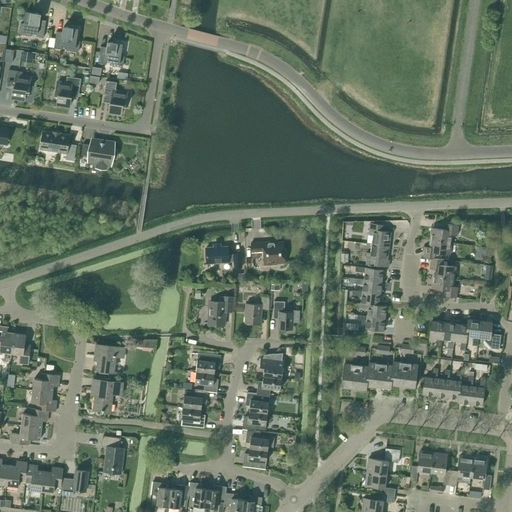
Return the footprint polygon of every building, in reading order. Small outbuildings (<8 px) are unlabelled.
[(36,33),(36,36),(43,38),(46,21),(40,20),(41,14),(26,11),(24,23),(21,22),(19,34),(32,36),(32,33),(36,33)] [(77,41),(79,28),(64,26),(63,32),(57,31),(54,48),(62,49),(62,46),(67,47),(67,49),(66,49),(66,50),(78,52),(80,40),(79,40),(79,41),(77,41)] [(124,57),(121,56),(123,44),(108,41),(107,47),(101,46),(98,63),(106,64),(106,61),(111,62),(111,65),(122,67),(124,57)] [(6,49),(5,61),(12,62),(14,50),(6,49)] [(101,75),(102,68),(93,66),(92,74),(101,75)] [(13,88),(12,97),(25,99),(26,91),(29,91),(31,80),(31,78),(22,77),(23,72),(9,70),(7,80),(7,82),(15,84),(14,88),(13,88)] [(99,84),(100,77),(91,75),(90,82),(99,84)] [(81,80),(81,79),(67,76),(67,80),(66,83),(57,82),(55,95),(58,96),(57,104),(70,106),(71,96),(70,96),(71,92),(79,93),(81,80)] [(126,106),(128,93),(116,91),(117,82),(106,81),(103,97),(112,98),(111,103),(110,102),(109,112),(121,114),(123,106),(126,106)] [(0,142),(6,144),(8,129),(0,127),(0,126),(0,142)] [(67,153),(66,159),(74,160),(76,145),(69,144),(70,136),(43,132),(40,149),(67,153)] [(113,149),(114,143),(92,140),(92,145),(83,143),(81,155),(90,156),(89,161),(98,163),(97,167),(106,168),(108,169),(108,166),(111,166),(112,159),(114,159),(116,158),(117,157),(118,153),(117,151),(115,149),(113,149)] [(373,235),(372,244),(389,246),(391,232),(384,231),(384,225),(370,223),(369,234),(373,235)] [(431,240),(451,242),(452,234),(457,235),(458,225),(446,223),(445,229),(432,228),(431,240)] [(351,239),(351,231),(343,230),(343,239),(351,239)] [(436,258),(444,259),(449,260),(449,254),(451,242),(431,240),(430,247),(424,247),(423,257),(431,258),(436,258)] [(251,242),(252,258),(259,258),(259,255),(264,255),(264,265),(277,264),(277,263),(285,262),(285,256),(286,255),(286,249),(284,248),(284,242),(276,242),(276,241),(251,242)] [(207,264),(234,262),(235,268),(242,267),(241,254),(234,254),(234,255),(228,255),(228,246),(221,246),(221,243),(213,243),(213,247),(206,247),(207,264)] [(378,266),(378,265),(389,266),(390,260),(388,260),(389,246),(372,244),(371,253),(367,253),(366,258),(367,258),(366,265),(378,266)] [(435,268),(434,276),(454,279),(455,266),(443,265),(444,259),(436,258),(431,258),(429,268),(435,268)] [(382,282),(383,270),(356,266),(356,271),(365,272),(364,280),(382,282)] [(444,296),(457,297),(458,287),(453,286),(454,279),(434,276),(432,288),(445,290),(444,296)] [(364,280),(351,278),(350,283),(364,284),(363,291),(363,292),(381,294),(382,282),(364,280)] [(379,305),(381,294),(363,292),(363,291),(353,290),(353,295),(362,296),(361,303),(361,304),(369,305),(369,304),(379,306),(379,305)] [(208,323),(225,324),(225,311),(232,311),(233,297),(220,296),(220,303),(209,303),(208,323)] [(247,303),(246,323),(261,324),(261,309),(269,309),(269,308),(269,299),(269,297),(262,296),(261,304),(247,303)] [(279,329),(292,329),(292,322),(300,323),(300,310),(293,310),(293,312),(285,311),(285,306),(285,302),(274,301),(274,306),(273,318),(280,318),(279,329)] [(379,305),(379,306),(369,304),(369,305),(361,304),(361,303),(359,303),(359,308),(368,309),(367,316),(385,318),(387,306),(379,305)] [(385,318),(367,316),(358,315),(357,320),(366,321),(366,328),(384,330),(385,318)] [(467,335),(467,336),(474,336),(472,345),(478,345),(479,337),(480,320),(473,319),(474,316),(468,316),(468,317),(467,324),(468,325),(467,335)] [(442,338),(444,322),(443,321),(437,321),(437,318),(432,317),(430,337),(437,338),(436,346),(441,347),(442,338)] [(479,337),(485,338),(485,341),(490,346),(491,348),(499,349),(502,328),(492,327),(492,322),(485,321),(486,318),(480,317),(480,320),(479,337)] [(442,338),(449,339),(448,348),(453,348),(454,340),(456,323),(455,323),(449,322),(449,319),(444,319),(443,321),(444,322),(442,338)] [(454,340),(461,341),(460,349),(465,350),(467,336),(467,335),(468,325),(467,324),(461,324),(461,321),(456,320),(455,323),(456,323),(454,340)] [(0,351),(12,353),(14,333),(7,332),(8,328),(8,327),(0,326),(0,351)] [(26,334),(14,333),(12,353),(20,354),(19,363),(29,364),(31,349),(31,345),(25,344),(26,334)] [(96,344),(96,348),(95,355),(99,356),(97,370),(114,372),(114,373),(122,374),(122,372),(114,371),(116,356),(124,357),(125,348),(125,347),(96,344)] [(198,353),(196,371),(215,373),(215,368),(220,368),(221,356),(221,355),(209,354),(198,353)] [(264,357),(261,357),(260,370),(264,370),(263,376),(272,377),(282,378),(284,360),(283,359),(283,353),(265,354),(264,357)] [(391,384),(403,386),(406,362),(400,362),(393,361),(393,365),(391,384)] [(367,385),(379,387),(381,363),(369,362),(369,366),(367,385)] [(406,362),(403,386),(415,387),(418,364),(406,362)] [(354,389),(357,365),(345,363),(342,387),(343,386),(351,387),(351,390),(351,388),(354,389)] [(391,388),(391,384),(393,365),(381,363),(379,387),(391,388)] [(366,392),(367,385),(369,366),(357,365),(354,389),(357,389),(357,388),(366,389),(366,392)] [(423,394),(435,396),(437,378),(438,368),(434,368),(430,368),(429,372),(433,373),(432,377),(425,376),(423,394)] [(435,396),(447,397),(449,379),(450,370),(446,369),(445,379),(437,378),(435,396)] [(196,371),(195,383),(205,384),(204,390),(204,391),(208,391),(217,392),(218,379),(214,379),(215,373),(196,371)] [(447,397),(458,399),(459,399),(460,385),(461,385),(462,371),(457,371),(456,380),(449,379),(447,397)] [(34,378),(33,390),(53,392),(54,385),(59,386),(60,375),(41,373),(40,379),(34,378)] [(282,378),(272,377),(263,376),(263,381),(258,381),(257,393),(260,394),(270,395),(271,388),(272,388),(280,390),(282,378)] [(458,402),(470,404),(472,386),(473,386),(474,377),(469,376),(468,385),(461,385),(460,385),(459,399),(458,399),(458,402)] [(473,386),(472,386),(470,404),(482,405),(486,378),(481,377),(480,387),(473,386)] [(93,378),(91,395),(95,395),(94,410),(110,412),(113,393),(122,394),(123,382),(93,378)] [(208,391),(204,391),(204,390),(195,389),(195,391),(185,390),(184,395),(183,407),(202,409),(202,403),(207,404),(208,391)] [(57,400),(52,399),(53,392),(33,390),(31,402),(37,403),(36,408),(36,409),(48,410),(56,411),(57,400)] [(250,405),(249,411),(268,413),(269,402),(259,400),(260,394),(257,393),(247,392),(246,405),(250,405)] [(205,415),(201,414),(202,409),(183,407),(181,425),(204,427),(205,415)] [(47,421),(48,410),(36,409),(36,408),(29,408),(29,414),(23,413),(22,425),(41,428),(42,420),(47,421)] [(266,430),(268,413),(249,411),(249,416),(244,416),(243,429),(247,429),(256,430),(256,429),(266,430)] [(40,439),(41,428),(22,425),(21,433),(12,432),(11,440),(10,442),(30,444),(30,438),(40,439)] [(246,442),(250,442),(250,448),(268,450),(268,447),(273,448),(275,437),(269,436),(268,439),(260,437),(260,431),(256,430),(247,429),(246,442)] [(121,438),(103,436),(102,445),(107,446),(104,472),(121,474),(124,448),(120,447),(121,438)] [(243,466),(266,469),(268,450),(250,448),(249,453),(244,453),(243,465),(243,466)] [(400,450),(386,448),(384,460),(368,458),(367,472),(387,474),(389,460),(399,462),(400,450)] [(410,480),(417,481),(418,471),(431,473),(434,452),(420,450),(418,466),(412,465),(411,470),(404,476),(410,477),(410,480)] [(443,484),(450,485),(452,470),(445,469),(447,454),(434,452),(431,473),(445,474),(443,484)] [(458,476),(471,478),(474,457),(460,455),(458,471),(452,470),(450,485),(456,486),(458,476)] [(490,490),(491,475),(485,474),(487,459),(474,457),(471,478),(484,479),(483,489),(490,490)] [(0,483),(7,485),(9,465),(2,464),(3,459),(0,458),(0,483)] [(19,486),(19,480),(25,481),(27,464),(28,462),(17,461),(16,466),(9,465),(7,485),(19,486)] [(31,484),(30,489),(42,491),(45,471),(38,470),(38,465),(27,464),(25,481),(25,483),(31,484)] [(42,491),(54,492),(55,486),(61,487),(63,468),(52,467),(52,472),(45,471),(42,491)] [(68,480),(66,495),(73,495),(74,490),(85,491),(88,471),(76,470),(75,481),(68,480)] [(381,487),(380,493),(394,495),(395,489),(385,487),(387,474),(367,472),(365,485),(381,487)] [(158,495),(157,505),(168,506),(171,488),(165,487),(166,483),(154,481),(153,481),(151,494),(158,495)] [(188,495),(195,496),(194,505),(205,507),(208,489),(202,488),(203,483),(190,482),(189,486),(188,495)] [(188,495),(189,486),(177,484),(176,489),(171,488),(168,506),(180,508),(181,498),(188,499),(188,495)] [(225,500),(226,492),(226,486),(214,485),(213,489),(208,489),(205,507),(217,508),(218,499),(225,500)] [(429,492),(443,493),(443,486),(430,485),(429,492)] [(238,494),(226,492),(225,500),(224,503),(224,506),(231,506),(229,511),(241,511),(243,499),(238,498),(238,494)] [(362,511),(366,511),(382,511),(384,501),(394,502),(394,495),(380,493),(379,500),(364,498),(362,511)] [(249,500),(243,499),(241,511),(253,511),(254,509),(261,510),(262,497),(249,495),(249,500)]
